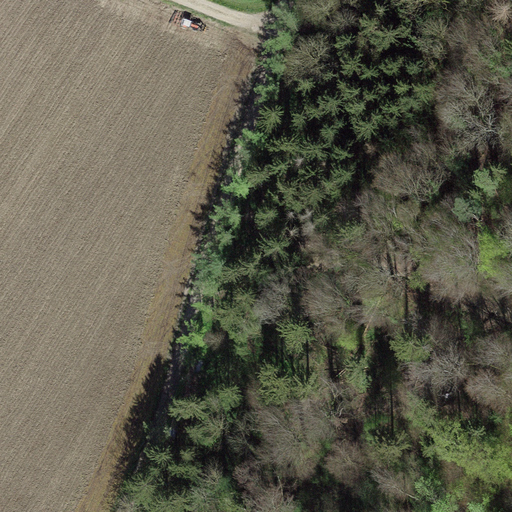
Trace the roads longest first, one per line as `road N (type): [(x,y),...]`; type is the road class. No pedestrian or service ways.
road 1 (track): [(127,511),(288,0)]
road 2 (track): [(143,0),(272,52)]
